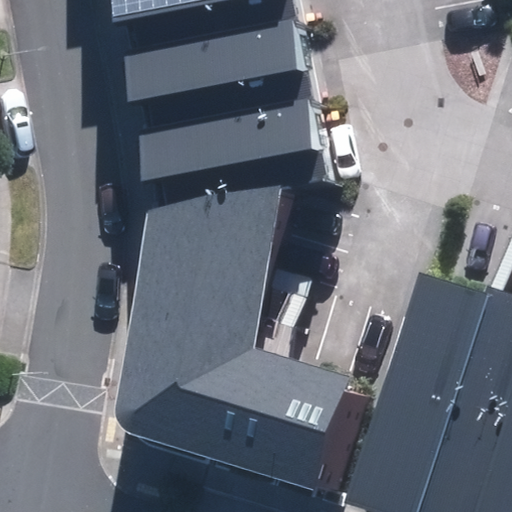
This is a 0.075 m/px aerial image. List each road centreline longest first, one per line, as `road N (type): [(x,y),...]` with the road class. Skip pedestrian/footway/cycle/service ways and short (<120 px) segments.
road 1 (residential): [(49,511),(71,299),(66,151),(48,0)]
road 2 (residential): [(511,147),(373,101),(353,0)]
